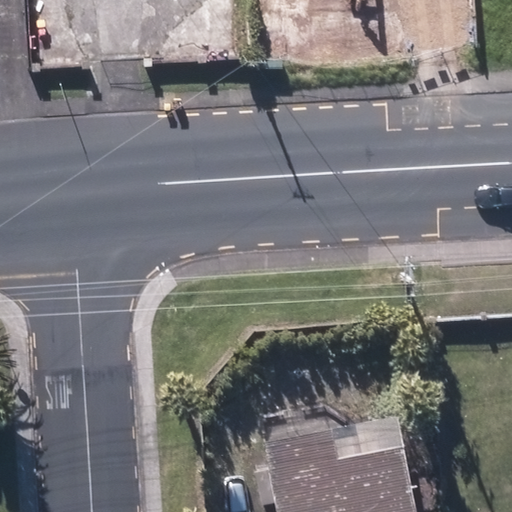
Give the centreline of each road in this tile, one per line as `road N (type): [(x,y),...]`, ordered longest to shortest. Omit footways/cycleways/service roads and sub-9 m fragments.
road 1 (secondary): [(511,176),(87,197)]
road 2 (residential): [(87,197),(101,511)]
